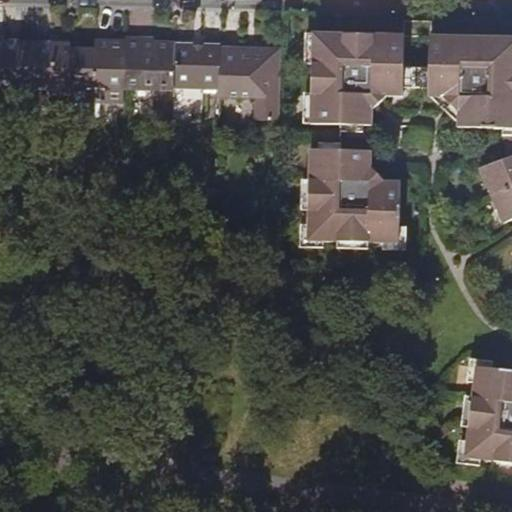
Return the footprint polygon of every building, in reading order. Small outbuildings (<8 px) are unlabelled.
[(404,36),(405,36),(429,37),(432,37),(432,21),(404,20),(404,36)] [(404,100),(404,91),(404,89),(398,82),(398,80),(404,74),(404,70),(405,36),(404,36),(313,34),(311,126),(348,127),(353,122),(357,122),(362,128),(373,128),(373,112),(387,99),(404,100)] [(429,37),(429,71),(429,73),(434,80),(434,83),(428,88),(428,92),(428,100),(444,101),(457,115),(457,129),(501,130),(511,130),(511,38),(432,37),(429,37)] [(0,90),(1,90),(1,93),(19,94),(21,42),(5,42),(4,45),(0,44),(0,90)] [(69,98),(70,52),(70,44),(50,43),(50,52),(39,52),(39,43),(21,42),(19,94),(20,97),(36,97),(37,91),(53,91),(53,97),(69,98)] [(95,42),(95,53),(105,53),(105,43),(95,42)] [(50,43),(39,43),(39,52),(50,52),(50,43)] [(69,98),(69,103),(124,104),(125,88),(126,44),(105,43),(105,53),(95,53),(70,52),(69,98)] [(156,124),(173,125),(175,90),(176,48),(176,44),(155,43),(126,44),(125,88),(157,88),(156,124)] [(219,91),(220,49),(176,48),(175,90),(219,91)] [(219,91),(220,99),(255,101),(255,123),(279,123),(281,50),(220,49),(219,91)] [(429,71),(404,70),(404,74),(398,80),(398,82),(404,89),(404,91),(428,92),(428,88),(434,83),(434,80),(429,73),(429,71)] [(511,130),(501,130),(508,160),(511,158),(511,130)] [(310,151),(307,243),(399,246),(401,183),(386,183),(371,167),(372,153),(335,152),(328,158),(321,151),(310,151)] [(511,158),(508,160),(480,170),(502,225),(511,220),(511,158)] [(511,466),(511,373),(476,369),(464,460),(511,466)]
